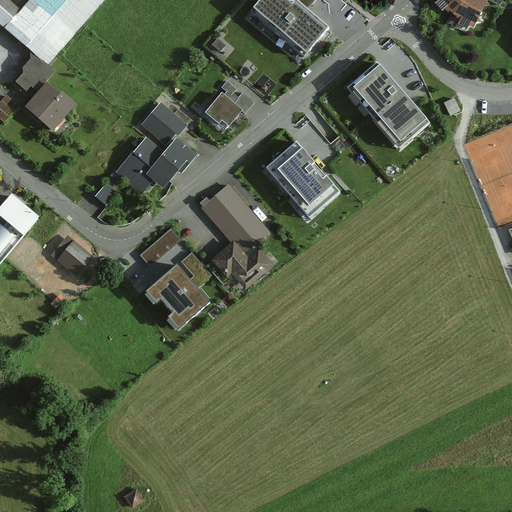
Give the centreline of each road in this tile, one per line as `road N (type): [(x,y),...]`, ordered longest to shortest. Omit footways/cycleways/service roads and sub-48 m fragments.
road 1 (residential): [(0,155),(87,229),(130,238),(395,16)]
road 2 (track): [(473,90),(457,140),(511,277)]
road 3 (residential): [(395,16),(440,70),(473,90),(511,93)]
